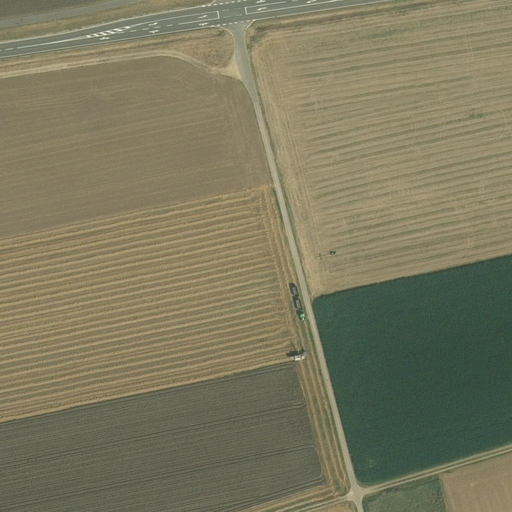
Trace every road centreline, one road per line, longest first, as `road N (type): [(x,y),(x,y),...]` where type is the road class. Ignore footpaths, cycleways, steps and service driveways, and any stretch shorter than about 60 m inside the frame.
road 1 (track): [(229,0),(359,511)]
road 2 (secondary): [(326,0),(0,49)]
road 3 (track): [(247,69),(212,69),(160,52),(0,75)]
road 4 (track): [(511,449),(305,511)]
